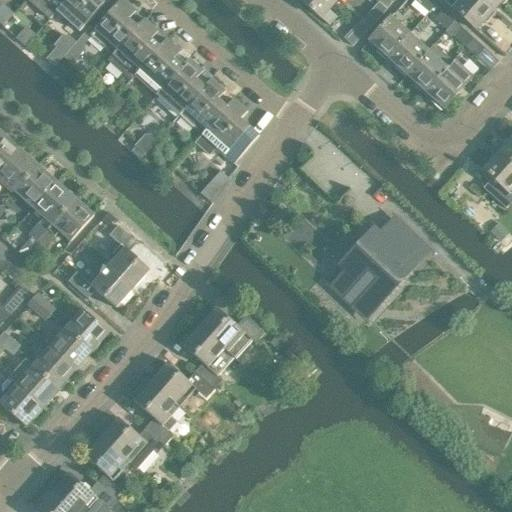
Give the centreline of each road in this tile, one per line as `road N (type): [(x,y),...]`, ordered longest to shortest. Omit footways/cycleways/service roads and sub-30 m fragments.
road 1 (residential): [(21,486),(199,266),(291,124)]
road 2 (residential): [(339,64),(438,153),(511,75)]
road 3 (residential): [(291,124),(151,0)]
